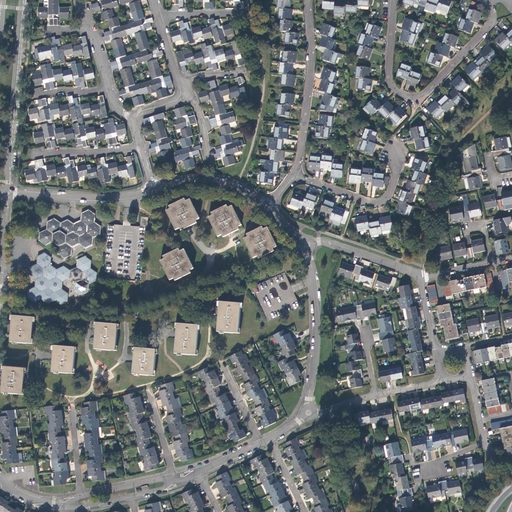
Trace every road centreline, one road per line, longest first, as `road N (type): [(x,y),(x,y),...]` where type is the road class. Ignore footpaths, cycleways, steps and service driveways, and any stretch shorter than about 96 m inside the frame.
road 1 (residential): [(298,248),(157,306),(115,313),(0,301)]
road 2 (residential): [(488,2),(489,24),(427,94),(406,96),(387,73),(393,0)]
road 3 (residential): [(307,0),(312,45),(295,174)]
road 4 (tertiary): [(7,191),(20,19)]
road 5 (residential): [(295,174),(377,202),(388,196),(396,170),(391,138)]
road 6 (residential): [(157,189),(94,198),(7,191)]
road 7 (residential): [(308,401),(316,306),(309,253)]
